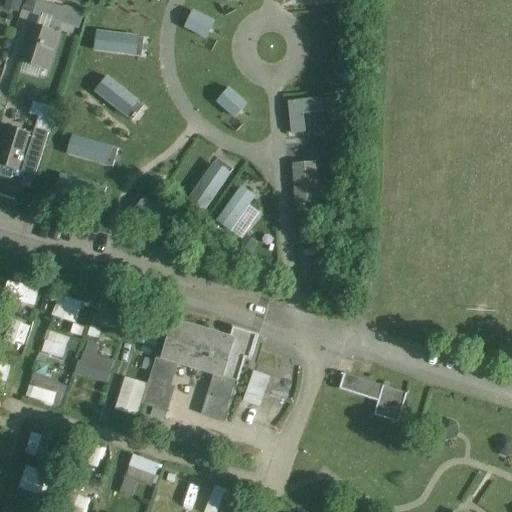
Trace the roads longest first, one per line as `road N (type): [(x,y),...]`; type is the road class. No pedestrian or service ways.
road 1 (residential): [(262,317),(0,243)]
road 2 (unknown): [(15,404),(270,494)]
